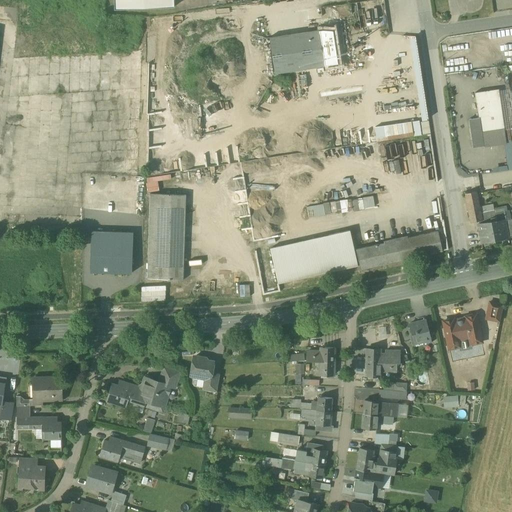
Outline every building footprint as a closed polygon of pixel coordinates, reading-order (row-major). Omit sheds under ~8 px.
[(174,0),(113,0),(113,9),(174,6),(174,0)] [(321,29),(270,38),(276,74),(327,66),(321,29)] [(416,43),(416,35),(403,35),(403,43),(416,43)] [(421,118),(377,124),(379,140),(433,133),(427,87),(418,89),(421,118)] [(393,88),(394,96),(405,95),(403,87),(393,88)] [(502,88),(479,91),(482,116),(473,118),(477,145),(509,141),(502,88)] [(480,192),(467,194),(472,223),(480,222),(484,243),(511,238),(511,234),(511,233),(511,217),(508,218),(506,208),(483,212),(480,192)] [(186,195),(150,194),(147,279),(183,280),(186,195)] [(307,217),(349,211),(347,199),(306,205),(307,217)] [(361,199),(351,200),(352,208),(362,207),(361,199)] [(350,230),(270,248),(278,284),(358,266),(350,230)] [(91,231),(90,272),(132,274),(133,232),(91,231)] [(438,231),(356,249),(360,270),(443,251),(438,231)] [(165,285),(140,285),(141,300),(165,300),(165,285)] [(503,305),(490,302),(486,318),(500,321),(503,305)] [(466,318),(454,321),(454,319),(444,321),(449,349),(459,346),(460,349),(472,346),(471,344),(482,342),(476,314),(466,317),(466,318)] [(426,320),(409,324),(414,341),(415,346),(431,343),(432,343),(426,320)] [(335,348),(320,348),(320,352),(307,351),(307,361),(320,362),(334,362),(335,348)] [(381,349),(366,349),(366,362),(366,363),(380,363),(381,363),(381,353),(381,349)] [(385,351),(385,353),(381,353),(381,363),(396,363),(400,362),(400,350),(393,350),(393,351),(385,351)] [(286,360),(304,360),(304,352),(286,353),(286,360)] [(207,359),(194,357),(191,375),(192,375),(193,378),(198,379),(200,376),(207,378),(210,378),(211,373),(213,362),(208,361),(207,359)] [(304,372),(304,362),(296,362),(296,372),(304,372)] [(334,362),(320,362),(320,375),(334,375),(334,362)] [(380,363),(366,363),(366,376),(380,376),(380,366),(380,363)] [(180,372),(164,367),(159,382),(170,386),(170,387),(175,388),(180,372)] [(220,375),(211,373),(210,378),(207,378),(205,389),(217,391),(220,375)] [(141,388),(137,404),(154,409),(157,410),(158,408),(163,409),(170,387),(170,386),(159,382),(152,380),(151,378),(148,377),(145,378),(143,382),(144,384),(144,385),(143,385),(142,386),(141,388)] [(61,378),(33,379),(34,399),(34,400),(43,400),(62,399),(61,378)] [(394,383),(384,382),(384,390),(393,391),(394,383)] [(137,404),(141,388),(123,383),(121,387),(112,385),(107,401),(126,407),(126,406),(135,409),(137,404)] [(407,383),(394,383),(393,391),(407,391),(407,383)] [(384,390),(379,390),(379,399),(406,400),(407,391),(393,391),(384,390)] [(443,406),(458,406),(458,395),(443,395),(443,406)] [(24,400),(21,397),(17,397),(17,406),(25,406),(24,400)] [(332,398),(318,397),(318,402),(317,411),(331,412),(332,398)] [(303,399),(295,398),(294,409),(302,410),(302,403),(303,399)] [(3,401),(2,406),(1,405),(0,413),(0,418),(12,420),(14,402),(3,401)] [(312,404),(302,403),(302,410),(317,411),(318,402),(312,401),(312,404)] [(379,402),(364,401),(363,415),(377,416),(379,402)] [(398,403),(379,402),(377,416),(390,417),(397,417),(398,403)] [(30,407),(17,407),(17,418),(30,417),(30,407)] [(252,409),(230,408),(229,416),(251,417),(252,409)] [(317,411),(302,410),(301,416),(316,418),(317,411)] [(331,412),(317,411),(316,418),(316,424),(330,425),(331,412)] [(189,416),(178,414),(177,421),(188,424),(189,416)] [(377,416),(363,415),(362,428),(376,429),(377,422),(377,416)] [(390,417),(377,416),(377,422),(382,423),(382,424),(390,425),(390,417)] [(30,417),(17,418),(18,429),(42,429),(42,439),(51,439),(51,447),(62,447),(61,439),(62,439),(61,422),(52,422),(52,417),(30,417)] [(154,420),(148,418),(144,431),(150,433),(154,420)] [(248,432),(236,430),(235,439),(247,440),(248,432)] [(169,438),(151,434),(148,446),(166,450),(169,438)] [(299,437),(279,434),(278,441),(298,443),(299,437)] [(389,435),(376,434),(375,444),(382,445),(396,446),(397,442),(388,441),(389,435)] [(114,443),(105,440),(100,456),(118,461),(119,458),(121,451),(134,455),(137,444),(115,438),(114,443)] [(134,455),(121,451),(119,458),(140,464),(145,447),(137,444),(134,455)] [(307,444),(306,451),(297,450),(295,460),(324,465),(327,451),(321,450),(321,447),(322,447),(322,446),(307,444)] [(396,446),(382,445),(382,450),(381,450),(380,455),(379,455),(379,459),(373,458),(371,472),(394,475),(397,458),(396,458),(398,447),(396,446)] [(374,451),(360,448),(358,456),(373,458),(374,451)] [(373,458),(358,456),(356,470),(371,472),(373,458)] [(282,460),(265,457),(264,465),(280,468),(282,460)] [(32,458),(20,458),(20,467),(31,467),(32,458)] [(295,460),(282,458),(282,460),(280,468),(294,470),(294,468),(295,460)] [(324,465),(295,460),(294,468),(308,471),(308,476),(322,478),(324,465)] [(31,467),(20,467),(19,488),(44,489),(45,468),(31,467)] [(117,474),(93,467),(90,477),(89,476),(87,485),(111,492),(117,474)] [(371,472),(356,470),(354,483),(369,485),(371,472)] [(309,493),(292,489),(289,498),(298,500),(298,499),(307,501),(309,493)] [(437,501),(438,489),(426,489),(425,501),(437,501)] [(126,498),(114,494),(111,501),(123,505),(126,498)] [(307,501),(298,499),(298,500),(294,511),(316,511),(318,504),(307,501)] [(111,501),(108,500),(105,510),(104,511),(123,511),(126,506),(123,505),(111,501)] [(385,504),(370,501),(368,508),(368,509),(371,509),(384,511),(385,504)] [(105,510),(85,503),(83,507),(73,504),(70,511),(104,511),(105,510)] [(366,508),(361,505),(358,505),(350,503),(347,511),(370,511),(371,509),(368,509),(368,508),(366,508)]
